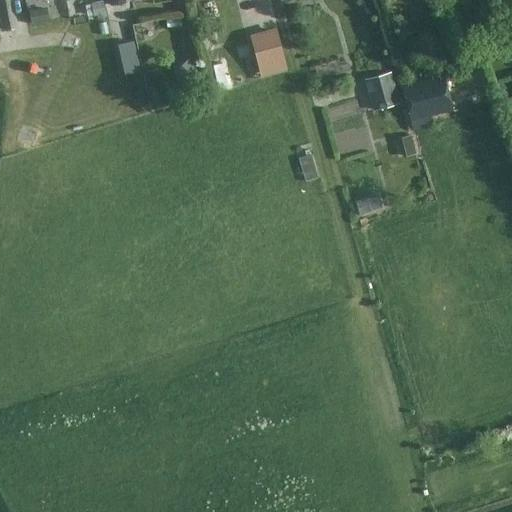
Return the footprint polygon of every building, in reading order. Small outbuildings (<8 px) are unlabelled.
[(93,15),(104,13),(101,0),(100,0),(90,2),(93,15)] [(298,8),(301,23),(312,21),(310,6),(298,8)] [(31,24),(49,20),(46,7),(28,11),(31,24)] [(0,27),(0,28),(10,27),(8,16),(0,17),(0,27)] [(258,77),(287,71),(278,27),(249,33),(258,77)] [(136,41),(119,43),(123,75),(140,73),(136,41)] [(188,87),(203,72),(189,58),(174,74),(188,87)] [(363,80),(372,110),(402,102),(393,71),(363,80)] [(401,86),(413,130),(432,125),(429,116),(451,110),(442,75),(401,86)]
